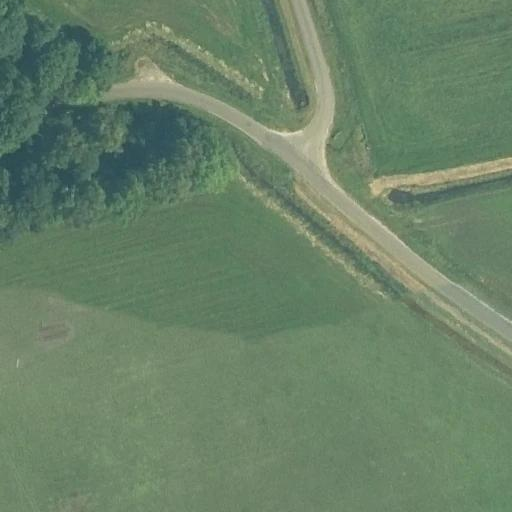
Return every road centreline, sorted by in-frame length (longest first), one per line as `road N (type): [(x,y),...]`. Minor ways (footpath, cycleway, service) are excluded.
road 1 (unclassified): [(0,143),(82,103),(159,90),(230,114),(296,162)]
road 2 (unclassified): [(511,337),(394,251),(296,162)]
road 3 (unclassified): [(296,162),(326,106),(300,0)]
